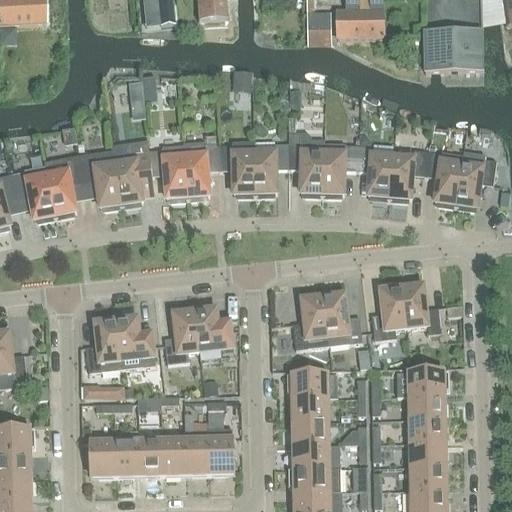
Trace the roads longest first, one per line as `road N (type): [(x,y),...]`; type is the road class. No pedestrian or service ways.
road 1 (residential): [(0,260),(109,237),(249,224),(416,230),(479,249)]
road 2 (residential): [(485,511),(479,249)]
road 3 (residential): [(249,511),(257,504),(253,271)]
road 4 (residential): [(253,271),(479,249)]
road 5 (residential): [(64,294),(71,511)]
road 6 (residential): [(64,294),(253,271)]
